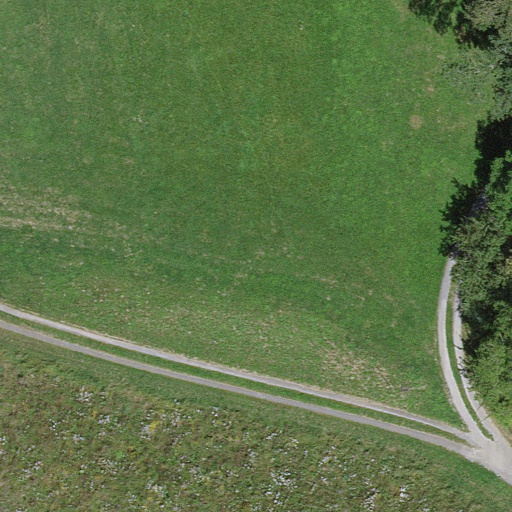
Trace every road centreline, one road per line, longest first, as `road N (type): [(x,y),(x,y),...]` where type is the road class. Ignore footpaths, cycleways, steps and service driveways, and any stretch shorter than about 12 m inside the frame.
road 1 (track): [(511,472),(405,424),(0,317)]
road 2 (track): [(488,456),(454,394),(438,316),(450,247),(511,160)]
